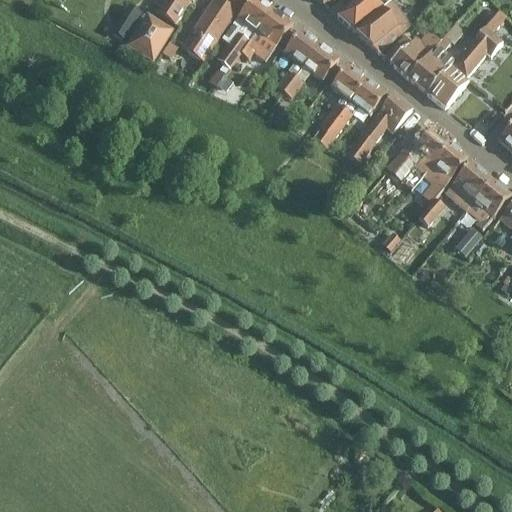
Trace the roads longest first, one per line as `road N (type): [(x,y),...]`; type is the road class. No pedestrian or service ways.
road 1 (track): [(0,215),(236,332),(485,511)]
road 2 (tertiary): [(511,181),(285,0)]
